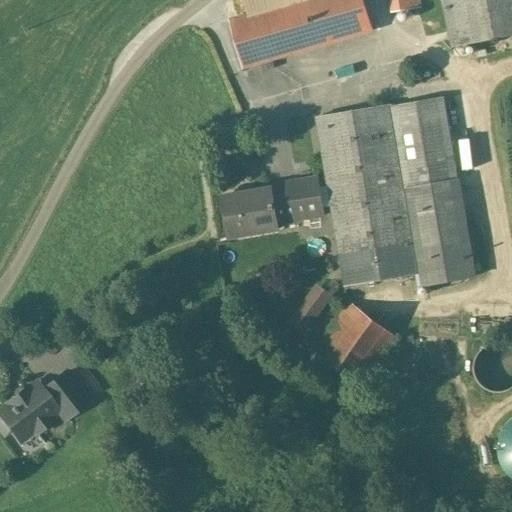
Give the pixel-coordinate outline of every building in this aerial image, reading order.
[(230,22),(244,67),(373,30),(363,0),(243,0),(248,16),(230,22)] [(419,8),(417,0),(389,0),(392,13),(419,8)] [(511,0),(443,0),(452,48),(511,36),(511,0)] [(443,99),(389,108),(412,243),(418,274),(416,275),(418,287),(455,281),(438,183),(456,179),(443,99)] [(389,106),(317,118),(340,255),(412,243),(389,108),(389,106)] [(317,178),(269,186),(269,190),(272,190),(277,223),(324,216),(317,178)] [(456,179),(438,183),(455,281),(475,277),(459,179),(456,179)] [(277,223),(272,190),(269,190),(223,198),(229,237),(278,229),(277,223)] [(476,261),(485,260),(482,233),(473,234),(476,261)] [(412,243),(340,255),(346,287),(416,275),(418,274),(412,243)] [(319,283),(291,324),(305,333),(333,293),(319,283)] [(349,306),(317,350),(367,385),(398,340),(349,306)] [(511,345),(474,347),(476,386),(511,384),(511,345)] [(65,372),(42,390),(58,411),(57,412),(63,420),(87,401),(65,372)] [(27,388),(8,403),(9,405),(0,412),(0,414),(0,415),(12,430),(20,440),(33,430),(36,433),(51,421),(48,418),(57,412),(58,411),(42,390),(37,384),(28,390),(27,388)] [(12,430),(0,415),(0,429),(4,435),(12,430)]
